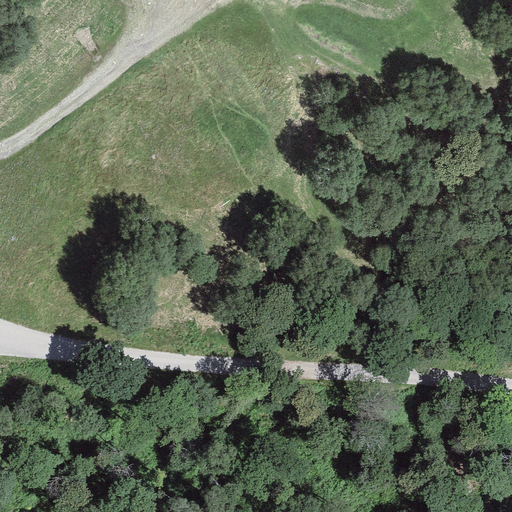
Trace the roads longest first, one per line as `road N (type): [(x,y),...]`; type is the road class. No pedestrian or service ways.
road 1 (unclassified): [(511,387),(0,339)]
road 2 (track): [(0,149),(102,72),(174,0)]
